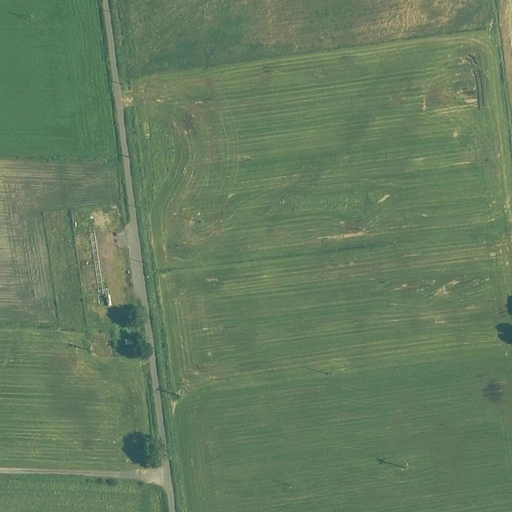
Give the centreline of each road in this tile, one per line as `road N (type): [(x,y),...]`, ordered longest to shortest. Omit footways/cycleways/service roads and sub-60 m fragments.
road 1 (residential): [(105,0),(172,511)]
road 2 (track): [(168,477),(0,472)]
